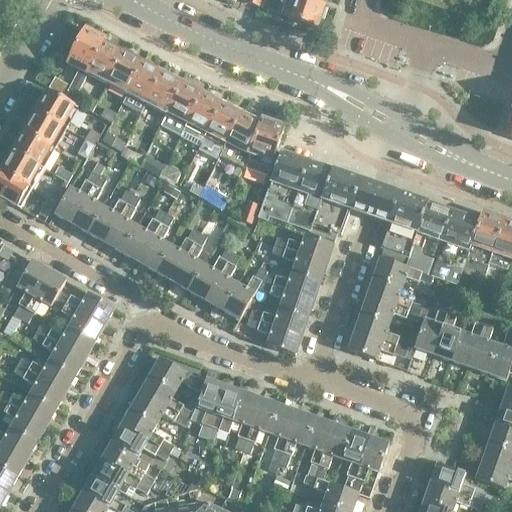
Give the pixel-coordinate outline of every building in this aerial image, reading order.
[(282,17),(284,18),(318,30),(322,19),(324,20),(326,10),(325,9),(326,7),(306,0),(287,0),(285,7),(282,17)] [(72,69),(72,70),(88,78),(89,77),(107,42),(106,41),(105,40),(85,30),(84,33),(81,31),(76,42),(79,43),(67,66),(72,69)] [(107,42),(89,77),(108,87),(124,54),(115,50),(114,45),(107,42)] [(124,54),(108,87),(127,96),(143,64),(134,60),(136,58),(125,52),(124,54)] [(144,65),(143,64),(127,96),(122,107),(141,117),(146,106),(163,74),(155,70),(156,68),(145,62),(144,65)] [(163,74),(146,106),(166,116),(167,115),(167,116),(183,84),(174,80),(175,78),(165,73),(164,74),(163,74)] [(55,79),(49,89),(74,104),(79,93),(55,79)] [(167,115),(166,116),(165,118),(186,129),(204,95),(194,90),(195,88),(186,83),(185,85),(183,84),(167,116),(167,115)] [(40,105),(35,113),(66,131),(78,111),(76,109),(57,97),(56,98),(47,93),(45,96),(43,95),(38,104),(40,105)] [(223,105),(213,100),(214,98),(205,93),(204,95),(186,129),(180,140),(200,150),(206,139),(223,105)] [(94,114),(97,110),(99,105),(87,98),(81,107),(94,114)] [(243,115),(233,110),(235,108),(225,103),(224,105),(223,105),(206,139),(217,145),(211,157),(219,161),(224,149),(225,149),(243,115)] [(97,110),(94,114),(112,125),(115,120),(102,113),(105,108),(100,106),(98,110),(97,110)] [(29,125),(24,133),(55,151),(66,131),(35,113),(34,115),(32,114),(27,123),(29,125)] [(261,124),(252,120),(254,118),(244,113),(243,115),(225,149),(246,161),(248,161),(263,120),(262,120),(261,124)] [(271,168),(285,128),(263,120),(248,161),(245,170),(267,179),(271,168)] [(18,144),(13,153),(43,171),(55,151),(24,133),(23,135),(21,134),(16,143),(18,144)] [(86,143),(95,148),(100,138),(92,133),(86,143)] [(103,142),(122,153),(126,145),(108,134),(103,142)] [(87,161),(95,148),(86,143),(78,156),(87,161)] [(120,157),(140,169),(145,160),(125,149),(120,157)] [(6,164),(2,172),(33,190),(43,171),(13,153),(12,155),(10,154),(4,163),(6,164)] [(310,164),(281,154),(258,218),(267,221),(270,214),(289,221),(310,164)] [(162,175),(166,168),(146,157),(145,160),(140,169),(159,180),(162,175)] [(168,163),(162,175),(177,184),(184,172),(168,163)] [(310,164),(299,195),(289,221),(288,225),(310,233),(312,227),(314,221),(321,203),(332,172),(310,164)] [(70,189),(55,215),(55,216),(64,221),(72,226),(94,188),(100,178),(105,169),(98,165),(93,173),(86,184),(86,183),(79,194),(70,189)] [(54,177),(68,185),(73,177),(59,168),(54,177)] [(104,209),(96,204),(102,193),(101,192),(112,173),(105,169),(100,178),(94,188),(72,226),(81,231),(89,235),(104,209)] [(33,190),(2,172),(0,171),(0,198),(18,210),(18,209),(21,210),(33,190)] [(321,203),(314,221),(313,227),(310,234),(335,242),(337,235),(341,236),(350,211),(361,182),(332,172),(321,203)] [(149,175),(144,183),(153,187),(158,180),(149,175)] [(190,191),(200,196),(205,188),(194,182),(190,191)] [(380,188),(361,182),(350,211),(370,218),(389,225),(399,195),(380,188)] [(176,200),(180,193),(167,186),(163,193),(176,200)] [(49,199),(57,204),(61,198),(52,193),(49,199)] [(119,202),(113,214),(104,209),(89,235),(97,240),(105,245),(133,197),(126,193),(119,202)] [(389,225),(381,251),(409,261),(422,222),(428,205),(399,195),(389,225)] [(133,197),(105,245),(114,250),(115,250),(122,254),(138,228),(129,223),(135,212),(134,211),(140,201),(133,197)] [(212,204),(223,210),(227,203),(216,197),(212,204)] [(57,204),(49,199),(45,205),(53,210),(57,204)] [(248,203),(241,222),(251,226),(258,206),(248,203)] [(428,205),(422,222),(446,230),(452,214),(428,205)] [(138,228),(122,254),(130,259),(139,264),(161,227),(166,216),(160,212),(154,222),(152,222),(146,233),(138,228)] [(428,277),(433,278),(457,287),(463,269),(468,254),(479,223),(452,214),(446,230),(441,245),(440,244),(428,277)] [(468,254),(463,269),(485,277),(489,266),(492,256),(505,221),(483,214),(480,223),(479,223),(468,254)] [(161,227),(139,264),(148,269),(155,273),(170,247),(162,242),(169,231),(168,231),(173,220),(166,216),(161,227)] [(492,256),(489,266),(501,270),(510,273),(511,266),(511,265),(511,223),(505,221),(492,256)] [(428,277),(433,263),(423,260),(421,255),(426,239),(440,244),(441,245),(446,230),(422,222),(409,261),(406,269),(428,277)] [(170,247),(155,273),(164,278),(164,279),(172,283),(194,246),(200,235),(205,227),(198,223),(193,231),(187,241),(186,241),(180,252),(170,247)] [(274,247),(286,251),(327,265),(330,256),(333,247),(305,237),(304,241),(303,241),(301,247),(289,242),(289,243),(262,234),(259,242),(274,247)] [(194,246),(172,283),(181,289),(181,288),(190,293),(205,266),(196,261),(202,251),(201,250),(207,239),(200,235),(194,246)] [(12,252),(0,245),(0,256),(7,261),(12,252)] [(272,255),(283,259),(283,260),(295,264),(292,273),(320,284),(324,275),(327,265),(286,251),(274,247),(272,255)] [(205,266),(190,293),(198,298),(197,298),(206,303),(228,265),(233,255),(226,250),(221,261),(219,260),(213,271),(205,266)] [(228,265),(206,303),(215,308),(223,312),(238,286),(229,281),(236,270),(234,269),(240,259),(233,255),(228,265)] [(403,289),(407,280),(419,284),(419,283),(431,286),(433,278),(422,275),(406,269),(381,261),(377,271),(378,271),(375,279),(403,289)] [(19,292),(25,295),(19,306),(20,307),(14,317),(20,321),(26,311),(48,272),(40,267),(40,268),(32,263),(17,288),(20,290),(19,292)] [(17,281),(23,270),(16,265),(10,277),(17,281)] [(238,286),(223,312),(231,317),(240,322),(246,311),(255,295),(258,291),(262,283),(268,274),(260,270),(254,280),(253,279),(246,290),(238,286)] [(35,316),(42,305),(51,310),(52,307),(56,301),(60,293),(66,283),(57,278),(57,277),(48,272),(26,311),(20,321),(28,325),(34,315),(35,316)] [(263,283),(273,288),(314,302),(318,293),(317,292),(320,284),(292,273),(288,283),(276,279),(276,280),(267,276),(263,283)] [(10,292),(17,281),(10,277),(3,288),(10,292)] [(412,303),(400,299),(403,289),(375,279),(372,288),(371,288),(368,297),(420,316),(425,318),(428,311),(423,309),(423,308),(412,304),(412,303)] [(258,291),(271,295),(270,297),(282,301),(279,310),(308,320),(311,311),(314,302),(273,288),(262,283),(258,291)] [(447,292),(443,301),(444,301),(451,303),(454,295),(447,292)] [(56,301),(78,312),(105,328),(110,320),(109,320),(114,311),(89,296),(83,306),(82,305),(82,304),(71,298),(71,299),(60,293),(56,301)] [(454,295),(451,303),(463,307),(466,299),(454,295)] [(365,307),(362,316),(391,326),(394,317),(406,321),(406,319),(418,323),(420,316),(368,297),(365,307)] [(73,321),(68,329),(95,344),(99,337),(100,337),(105,328),(78,312),(56,301),(52,307),(62,313),(62,314),(73,321)] [(424,321),(418,339),(415,349),(433,356),(448,315),(452,304),(451,303),(444,301),(440,313),(439,312),(435,324),(424,321)] [(448,315),(433,356),(451,362),(461,333),(453,330),(456,318),(457,315),(467,318),(470,310),(452,304),(448,315)] [(511,309),(499,305),(495,315),(511,320),(511,309)] [(249,320),(260,324),(302,339),(305,328),(308,320),(279,310),(276,319),(263,315),(263,316),(252,312),(252,313),(246,311),(242,318),(249,320)] [(461,333),(451,362),(469,369),(484,328),(488,317),(480,314),(476,325),(475,325),(471,337),(461,333)] [(391,326),(362,316),(359,325),(355,334),(396,349),(408,353),(411,345),(399,341),(399,340),(387,335),(391,326)] [(484,328),(469,369),(487,375),(497,346),(489,343),(493,331),(492,331),(496,319),(488,317),(484,328)] [(247,328),(258,332),(257,333),(271,338),(268,347),(295,357),(298,347),(299,347),(302,339),(260,324),(249,320),(242,318),(237,328),(245,331),(247,328)] [(37,334),(86,361),(90,354),(90,353),(95,344),(68,329),(63,338),(52,331),(51,333),(41,327),(37,334)] [(42,348),(53,354),(49,363),(75,378),(80,370),(80,371),(86,361),(37,334),(33,341),(43,347),(42,348)] [(396,349),(355,334),(352,343),(349,353),(377,363),(378,359),(379,359),(381,353),(393,357),(394,356),(405,360),(411,362),(413,355),(408,353),(396,349)] [(497,346),(487,375),(507,382),(511,367),(511,366),(511,337),(507,350),(497,346)] [(49,363),(44,371),(33,365),(32,366),(15,356),(10,363),(18,367),(28,373),(66,395),(75,378),(49,363)] [(161,360),(151,378),(177,393),(182,384),(194,391),(201,395),(204,388),(206,383),(199,379),(198,382),(161,360)] [(14,374),(24,380),(23,381),(34,388),(29,396),(56,411),(66,395),(28,373),(18,367),(14,374)] [(151,378),(141,394),(179,416),(189,422),(194,415),(183,409),(184,408),(172,402),(177,393),(151,378)] [(204,388),(201,395),(196,411),(206,414),(201,426),(202,427),(198,438),(206,441),(210,429),(225,389),(206,382),(206,383),(204,388)] [(225,389),(210,429),(206,441),(214,443),(218,432),(219,432),(223,421),(233,424),(243,395),(225,389)] [(511,390),(509,389),(503,408),(511,411),(511,390)] [(0,397),(0,401),(8,407),(46,428),(56,411),(29,396),(24,405),(13,398),(13,399),(3,393),(0,397)] [(141,394),(132,411),(158,426),(163,418),(174,424),(175,423),(185,429),(189,422),(179,416),(141,394)] [(243,395),(233,424),(242,427),(238,439),(239,439),(235,451),(243,453),(247,442),(261,402),(243,395)] [(0,410),(5,413),(4,414),(15,421),(10,430),(37,445),(46,428),(8,407),(0,401),(0,410)] [(261,402),(247,442),(243,453),(250,456),(254,445),(256,445),(260,433),(269,437),(279,408),(261,402)] [(279,408),(269,437),(278,440),(274,452),(275,452),(271,464),(268,473),(276,475),(279,466),(283,455),(297,414),(279,408)] [(511,411),(503,408),(496,426),(511,431),(511,411)] [(132,411),(122,427),(170,455),(174,448),(164,442),(164,441),(153,435),(158,426),(132,411)] [(315,421),(297,414),(283,455),(279,466),(286,469),(291,458),(292,458),(296,446),(305,450),(315,421)] [(315,421),(305,450),(315,453),(310,465),(311,465),(307,477),(315,480),(319,468),(334,427),(315,421)] [(511,431),(496,426),(490,444),(511,452),(511,431)] [(122,427),(113,444),(139,459),(144,451),(155,458),(155,457),(179,471),(183,463),(178,460),(170,455),(122,427)] [(324,483),(328,471),(332,459),(342,463),(352,434),(334,427),(319,468),(315,480),(324,483)] [(10,430),(5,438),(0,434),(0,446),(27,462),(37,445),(10,430)] [(351,466),(347,478),(348,478),(344,491),(351,493),(356,481),(370,440),(352,434),(342,463),(351,466)] [(370,440),(356,481),(351,493),(358,496),(369,500),(373,490),(363,486),(364,484),(369,471),(379,474),(389,447),(370,440)] [(113,444),(103,461),(151,488),(155,482),(145,476),(145,475),(134,468),(139,459),(113,444)] [(511,452),(490,444),(483,463),(511,472),(511,452)] [(0,468),(17,478),(27,462),(0,446),(0,468)] [(174,448),(170,455),(178,460),(182,453),(174,448)] [(246,467),(250,457),(242,454),(239,464),(246,467)] [(103,461),(93,478),(120,493),(130,499),(137,487),(148,494),(151,488),(103,461)] [(511,472),(483,463),(477,481),(506,492),(509,482),(511,483),(511,472)] [(437,467),(431,486),(483,504),(486,497),(475,492),(475,491),(463,487),(464,483),(463,483),(465,477),(437,467)] [(0,468),(0,490),(8,495),(17,478),(0,468)] [(315,489),(314,491),(326,495),(323,505),(343,511),(352,511),(358,496),(351,493),(344,491),(306,477),(296,474),(293,481),(303,485),(315,489)] [(187,494),(188,494),(199,492),(203,481),(193,477),(189,488),(187,494)] [(277,477),(274,483),(287,488),(290,482),(277,477)] [(93,478),(83,495),(112,511),(129,511),(125,509),(126,508),(115,502),(120,493),(93,478)] [(431,486),(424,504),(446,511),(454,511),(457,505),(469,509),(469,508),(480,511),(483,504),(431,486)] [(112,511),(83,495),(74,511),(75,511),(112,511)] [(219,511),(221,510),(207,503),(185,507),(187,511),(219,511)]
